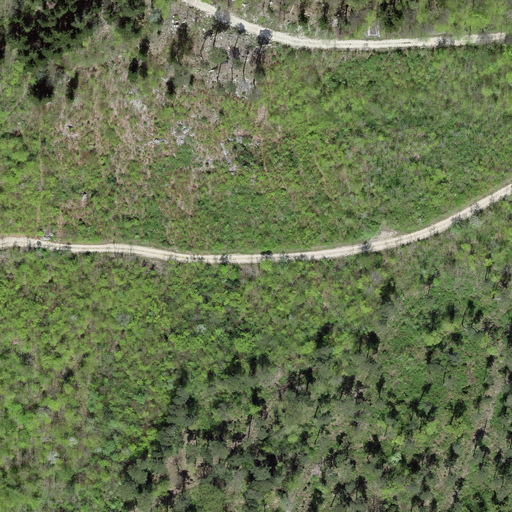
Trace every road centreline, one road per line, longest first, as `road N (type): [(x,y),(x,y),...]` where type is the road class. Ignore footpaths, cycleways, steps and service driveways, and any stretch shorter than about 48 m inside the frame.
road 1 (track): [(0,243),(201,259),(321,255),(433,229),(511,185)]
road 2 (track): [(192,0),(272,36),(314,43),(511,34)]
